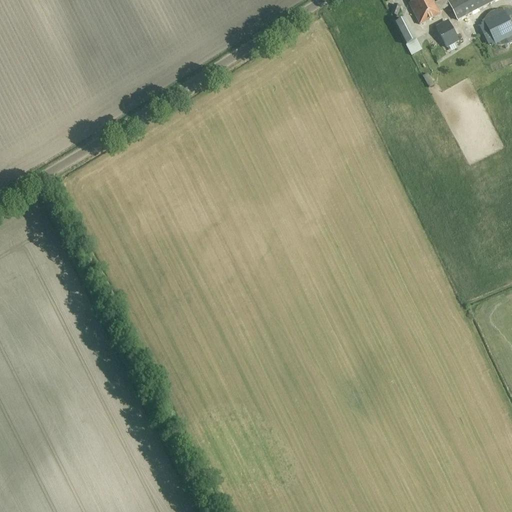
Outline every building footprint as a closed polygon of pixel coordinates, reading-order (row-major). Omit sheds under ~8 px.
[(408,0),(397,0),(403,9),(411,3),(408,0)] [(409,5),(420,25),(439,15),(438,13),(450,7),(457,21),(497,0),(454,0),(448,3),(446,0),(443,0),(434,5),(431,0),(416,0),(417,1),(409,5)] [(397,16),(400,7),(394,5),(391,14),(397,16)] [(511,14),(511,15),(509,13),(506,12),(501,11),(498,11),(495,12),(492,13),(490,14),(488,16),(486,18),(484,20),(483,23),(483,26),(482,29),(483,33),(483,35),(485,38),(487,40),(489,43),(492,44),(494,45),(496,46),(499,46),(501,46),(505,45),(509,44),(511,42),(511,41),(511,14)] [(450,30),(446,23),(436,29),(447,48),(458,42),(451,29),(450,30)] [(511,55),(503,56),(503,64),(511,62),(511,55)]
